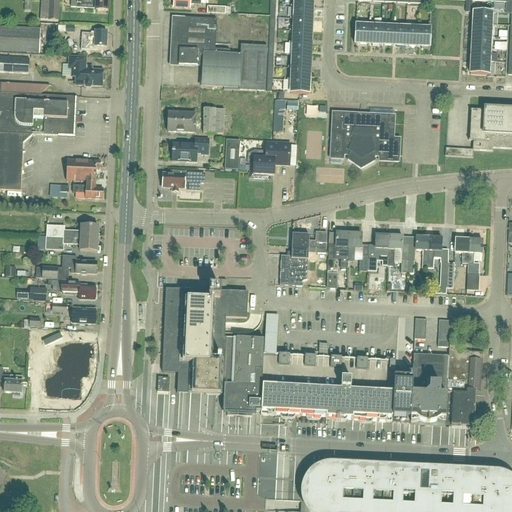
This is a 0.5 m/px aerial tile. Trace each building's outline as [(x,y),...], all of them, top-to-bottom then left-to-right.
[(108,12),(109,0),(84,0),(84,4),(72,3),(72,9),(78,9),(84,10),(96,10),(96,12),(108,12)] [(200,7),(200,0),(173,0),(173,3),(172,3),(172,8),(173,8),(173,10),(189,11),(190,7),(200,7)] [(294,8),(294,9),(313,9),(313,0),(294,0),(294,7),(294,8)] [(58,23),(59,2),(41,1),(40,22),(58,23)] [(230,16),(231,9),(207,8),(207,15),(230,16)] [(293,21),(312,22),(313,9),(294,9),(293,19),(293,21)] [(473,13),(472,26),(491,27),(492,14),(473,13)] [(177,22),(176,35),(204,37),(204,24),(206,25),(206,18),(191,17),(190,23),(177,22)] [(293,33),(312,34),(312,22),(293,21),(293,31),(293,33)] [(367,46),(380,47),(381,28),(374,28),(374,22),(369,22),(368,27),(367,46)] [(399,23),(393,23),(392,47),(404,48),(405,29),(398,29),(399,23)] [(472,26),(472,38),(490,39),(491,27),(472,26)] [(355,27),(354,45),(367,46),(368,27),(355,27)] [(0,53),(39,55),(40,30),(0,28),(0,53)] [(381,28),(380,47),(392,47),(393,28),(381,28)] [(405,29),(404,48),(416,48),(417,30),(405,29)] [(417,30),(416,48),(430,49),(431,30),(417,30)] [(106,49),(107,33),(94,33),(94,36),(81,35),(81,52),(94,52),(94,49),(106,49)] [(292,45),(311,46),(312,34),(293,33),(292,44),(292,45)] [(176,35),(175,48),(189,49),(189,55),(204,56),(204,49),(203,49),(204,37),(176,35)] [(472,38),(471,50),(490,51),(490,39),(472,38)] [(292,57),(292,58),(310,58),(311,46),(292,45),(292,56),(292,57)] [(471,50),(471,63),(489,64),(490,51),(471,50)] [(28,75),(29,60),(0,58),(0,73),(8,74),(28,75)] [(183,63),(182,76),(210,78),(210,65),(212,66),(212,58),(197,58),(197,64),(183,63)] [(291,70),(310,71),(310,58),(292,58),(291,68),(291,70)] [(90,73),(88,73),(87,72),(85,72),(86,67),(85,67),(85,62),(86,62),(86,60),(68,59),(68,72),(75,72),(75,84),(78,88),(84,88),(84,89),(86,91),(89,91),(92,89),(100,89),(102,87),(102,84),(103,84),(104,83),(104,79),(103,78),(102,78),(102,74),(101,72),(91,72),(90,73)] [(471,63),(470,76),(489,77),(489,64),(471,63)] [(291,82),(309,83),(310,71),(291,70),(291,80),(291,82)] [(182,76),(181,89),(195,90),(195,96),(210,97),(210,90),(209,90),(210,78),(182,76)] [(290,94),(290,95),(309,96),(309,83),(291,82),(290,93),(290,94)] [(0,92),(43,93),(43,85),(0,84),(0,92)] [(0,192),(21,193),(23,145),(33,136),(70,138),(74,131),(76,99),(49,97),(0,94),(0,192)] [(175,104),(174,117),(202,118),(202,106),(204,106),(204,99),(189,98),(189,104),(175,104)] [(276,103),(274,134),(282,134),(283,111),(284,111),(284,103),(276,103)] [(287,103),(286,112),(297,112),(298,103),(287,103)] [(511,111),(484,110),(484,112),(470,112),(470,113),(471,113),(470,141),(468,141),(468,142),(472,142),(472,151),(472,152),(473,152),(492,153),(492,152),(492,150),(511,151),(511,150),(511,147),(511,111)] [(398,164),(399,153),(400,139),(393,139),(394,118),(332,115),(330,161),(343,161),(343,157),(349,157),(347,162),(360,171),(374,163),(373,158),(379,159),(379,163),(398,164)] [(174,117),(174,129),(187,130),(187,136),(202,137),(202,130),(201,130),(202,118),(174,117)] [(208,157),(209,142),(195,141),(195,147),(173,146),(172,153),(171,153),(171,155),(172,155),(172,162),(181,163),(181,162),(185,162),(185,164),(186,164),(196,165),(196,155),(201,155),(201,156),(201,157),(208,157)] [(227,143),(225,173),(239,174),(239,172),(240,161),(240,144),(227,143)] [(248,156),(247,165),(249,165),(249,167),(249,173),(248,180),(267,181),(267,177),(273,177),(273,167),(281,167),(289,168),(290,146),(265,145),(265,151),(265,153),(254,153),(248,156)] [(445,158),(452,158),(453,150),(445,150),(445,158)] [(240,161),(239,172),(249,173),(249,167),(246,167),(246,161),(240,161)] [(86,184),(95,184),(95,178),(96,178),(97,170),(100,171),(100,164),(89,163),(89,162),(88,162),(88,163),(82,163),(82,162),(81,162),(81,163),(75,163),(75,162),(74,162),(74,163),(67,163),(66,183),(73,183),(73,185),(74,185),(74,183),(80,184),(80,185),(81,185),(81,184),(86,184)] [(204,185),(204,176),(185,175),(185,174),(171,174),(171,176),(163,176),(163,182),(161,182),(161,188),(162,188),(162,190),(172,190),(172,194),(178,194),(178,190),(184,191),(184,190),(187,190),(187,192),(199,193),(199,185),(204,185)] [(95,189),(95,184),(86,184),(86,189),(73,188),(73,195),(85,195),(85,200),(103,201),(103,191),(97,191),(97,189),(95,189)] [(46,239),(98,241),(98,235),(98,229),(88,229),(83,228),(81,228),(80,235),(64,234),(64,229),(47,228),(46,239)] [(292,236),(291,249),(325,251),(326,235),(315,234),(315,243),(308,243),(309,237),(292,236)] [(334,246),(333,261),(340,261),(340,269),(347,270),(347,263),(349,236),(336,235),(336,246),(334,246)] [(361,247),(362,236),(349,236),(347,263),(353,263),(353,262),(354,250),(361,251),(361,247)] [(382,264),(382,269),(387,269),(389,238),(375,237),(375,248),(375,251),(383,252),(382,264)] [(402,252),(402,238),(389,238),(387,269),(393,269),(393,265),(394,252),(402,253),(402,252)] [(97,247),(98,241),(46,239),(46,252),(63,253),(63,246),(80,247),(79,253),(97,254),(97,252),(97,247)] [(423,253),(422,270),(427,270),(429,240),(416,239),(415,253),(423,253)] [(442,241),(429,240),(427,270),(433,271),(433,265),(433,260),(440,260),(440,265),(441,265),(448,265),(448,254),(441,254),(442,241)] [(455,241),(454,255),(465,256),(464,260),(462,260),(462,263),(459,262),(458,277),(467,278),(467,276),(468,266),(469,242),(455,241)] [(468,266),(467,276),(478,277),(479,266),(474,266),(474,256),(482,256),(482,242),(469,242),(468,266)] [(354,250),(353,262),(359,262),(362,262),(362,247),(361,247),(361,251),(354,250)] [(367,274),(368,248),(362,247),(362,262),(359,262),(358,274),(367,274)] [(368,248),(367,274),(376,274),(377,264),(382,264),(383,252),(375,251),(375,248),(368,248)] [(325,256),(325,251),(291,249),(291,254),(287,254),(287,258),(291,259),(291,261),(307,262),(308,255),(315,256),(315,255),(325,256)] [(394,252),(393,265),(401,265),(402,253),(394,252)] [(303,283),(306,282),(307,262),(291,261),(291,259),(287,258),(281,258),(279,288),(302,289),(303,283)] [(97,271),(98,266),(96,266),(96,264),(76,263),(77,259),(63,259),(62,270),(71,271),(71,276),(81,276),(81,277),(86,278),(86,276),(96,277),(96,271),(97,271)] [(446,290),(446,284),(447,284),(448,265),(441,265),(441,278),(440,283),(440,289),(436,289),(435,295),(446,296),(446,290)] [(58,282),(58,269),(42,269),(42,270),(35,269),(35,280),(42,280),(42,281),(48,282),(58,282)] [(315,289),(325,290),(326,272),(315,271),(315,289)] [(327,275),(327,291),(337,291),(337,276),(327,275)] [(467,278),(467,292),(478,293),(479,277),(478,277),(467,276),(467,278)] [(61,295),(67,295),(73,296),(73,301),(78,301),(78,302),(95,303),(95,301),(96,301),(96,296),(95,296),(95,290),(86,290),(86,288),(80,288),(80,286),(68,285),(62,285),(62,282),(58,282),(48,282),(48,285),(53,285),(53,292),(61,293),(61,295)] [(223,392),(226,340),(224,340),(225,320),(246,321),(247,294),(220,293),(220,290),(208,289),(208,290),(209,290),(209,293),(193,292),(174,291),(173,291),(172,302),(165,302),(162,374),(178,375),(177,382),(178,382),(177,390),(188,391),(194,391),(194,396),(218,397),(219,392),(223,392)] [(29,303),(46,304),(47,290),(30,290),(30,292),(29,303)] [(67,308),(53,307),(52,315),(66,315),(67,308)] [(95,327),(95,312),(73,311),(72,326),(80,326),(85,327),(95,327)] [(262,388),(261,414),(260,417),(391,424),(394,370),(395,363),(327,359),(318,359),(276,357),(278,317),(266,316),(265,342),(264,342),(261,388),(262,388)] [(40,329),(40,320),(29,320),(29,328),(40,329)] [(28,330),(27,352),(41,353),(41,330),(28,330)] [(80,351),(80,332),(53,332),(52,350),(80,351)] [(261,388),(264,342),(264,341),(226,340),(223,392),(224,392),(223,412),(227,412),(227,418),(252,419),(252,413),(261,414),(262,388),(261,388)] [(449,345),(448,358),(446,395),(452,395),(451,428),(474,429),(476,392),(480,393),(482,354),(459,353),(460,346),(449,345)] [(319,355),(318,359),(327,359),(327,355),(328,346),(319,346),(319,355)] [(446,395),(448,358),(413,357),(413,371),(410,425),(413,424),(416,424),(419,423),(421,424),(427,426),(432,425),(436,424),(439,422),(440,421),(444,421),(444,422),(445,422),(446,395)] [(21,396),(22,379),(2,378),(2,370),(0,370),(0,383),(5,384),(4,395),(21,396)] [(394,370),(391,424),(410,425),(413,371),(394,370)] [(168,394),(168,380),(162,380),(158,380),(157,384),(157,394),(168,394)] [(511,511),(511,478),(510,477),(508,476),(507,475),(504,474),(502,474),(501,473),(498,473),(495,473),(333,464),(332,464),(330,464),(327,464),(326,465),(323,465),(320,466),(319,466),(317,467),(314,469),(313,469),(312,470),(310,472),(309,473),(307,475),(306,476),(305,478),(304,479),(303,481),(302,483),(301,486),(301,488),(300,490),(300,492),(300,494),(300,496),(300,498),(301,500),(301,502),(301,503),(302,505),(303,507),(304,509),(305,511),(511,511)]
